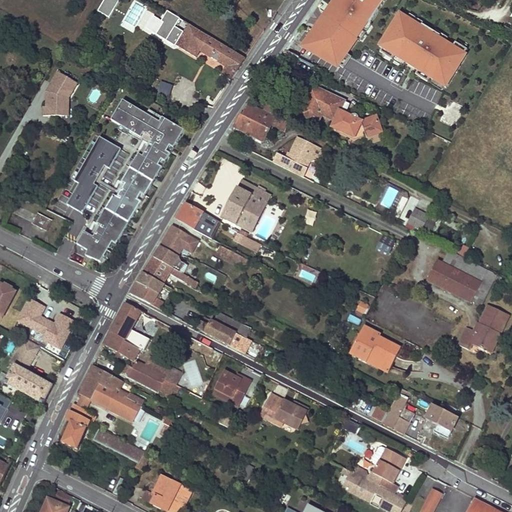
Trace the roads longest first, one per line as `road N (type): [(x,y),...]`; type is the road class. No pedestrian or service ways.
road 1 (residential): [(511,499),(176,325)]
road 2 (secondary): [(304,0),(239,90),(116,295)]
road 3 (secondary): [(116,295),(31,463)]
road 4 (residential): [(116,295),(0,237)]
